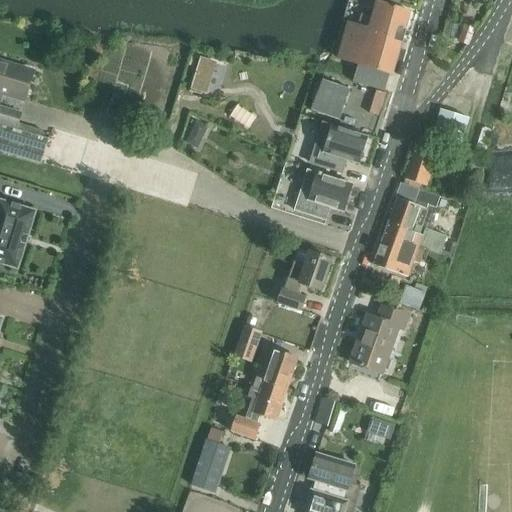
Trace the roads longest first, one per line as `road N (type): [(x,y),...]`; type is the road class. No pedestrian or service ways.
road 1 (residential): [(274,511),(398,136)]
road 2 (residential): [(398,136),(419,122),(504,0)]
road 3 (residential): [(398,136),(435,0)]
